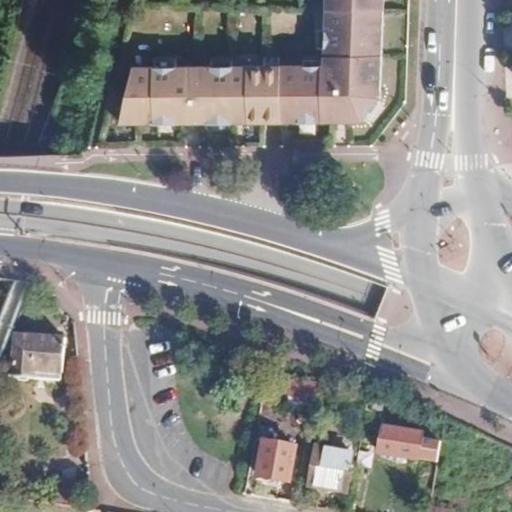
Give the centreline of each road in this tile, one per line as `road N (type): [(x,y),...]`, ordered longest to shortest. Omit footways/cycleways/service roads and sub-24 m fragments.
road 1 (primary): [(0,227),(140,245),(231,268),(375,311),(511,374)]
road 2 (primary): [(511,351),(379,293),(256,256),(150,230),(0,212)]
road 3 (primary): [(324,244),(201,211),(0,182)]
road 4 (residential): [(100,263),(112,434),(123,467),(143,490),(229,511)]
road 5 (primary): [(100,263),(378,344)]
road 6 (primary): [(456,48),(422,213)]
road 7 (primary): [(481,203),(456,48)]
